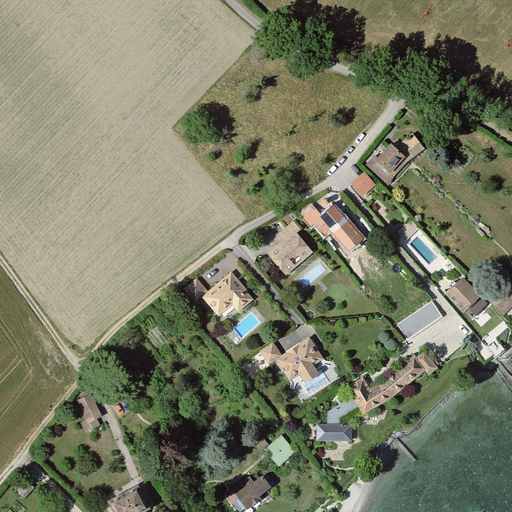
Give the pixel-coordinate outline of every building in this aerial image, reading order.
[(403,156),(386,143),(372,161),(388,174),(403,156)] [(374,185),(361,172),(350,184),(363,197),(374,185)] [(312,206),(301,215),(310,225),(313,223),(325,237),(331,232),(348,252),(364,239),(336,207),(323,219),(312,206)] [(293,221),(275,236),(279,242),(266,253),(285,277),(313,253),(298,235),(301,232),(293,221)] [(251,299),(229,272),(206,291),(200,296),(216,315),(229,304),(236,312),(251,299)] [(206,291),(195,278),(182,289),(192,301),(200,296),(206,291)] [(473,296),(455,279),(441,294),(459,311),(473,296)] [(511,287),(503,279),(484,297),(501,314),(511,304),(511,287)] [(306,338),(279,355),(272,344),(260,352),(268,363),(273,360),(287,380),(295,375),(300,383),(316,373),(314,370),(323,364),(306,338)] [(414,357),(412,354),(367,385),(360,376),(345,387),(362,411),(420,371),(424,376),(435,369),(422,352),(414,357)] [(89,393),(77,399),(82,411),(95,405),(89,393)] [(348,425),(314,424),(314,441),(348,442),(348,425)] [(280,435),(263,450),(277,466),(295,451),(280,435)] [(246,477),(228,491),(243,511),(272,491),(259,474),(249,481),(246,477)] [(135,487),(108,500),(114,511),(136,511),(145,508),(135,487)]
